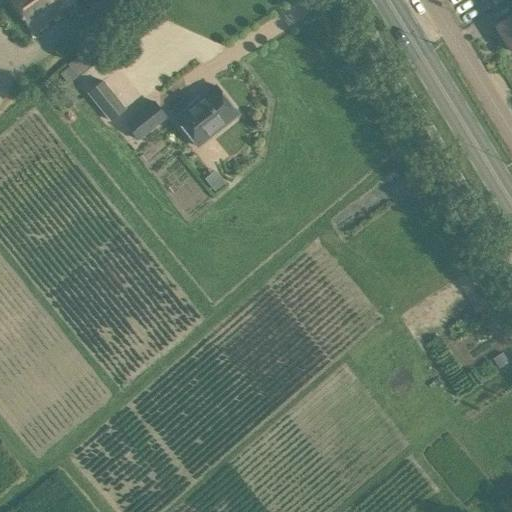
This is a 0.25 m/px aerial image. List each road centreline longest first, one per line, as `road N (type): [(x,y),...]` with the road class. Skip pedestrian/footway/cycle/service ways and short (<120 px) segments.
road 1 (primary): [(511,204),(387,0)]
road 2 (unclassified): [(429,0),(511,136)]
